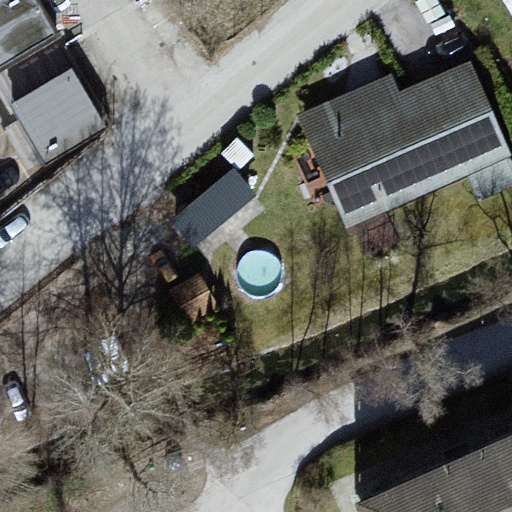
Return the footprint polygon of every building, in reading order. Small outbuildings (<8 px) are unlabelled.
[(30,0),(0,0),(0,71),(52,39),(30,0)] [(76,54),(9,90),(40,148),(107,112),(76,54)] [(298,123),(337,230),(503,164),(468,71),(389,100),(386,82),(298,123)] [(192,226),(254,182),(237,158),(175,202),(192,226)] [(511,511),(511,424),(325,499),(331,511),(511,511)]
